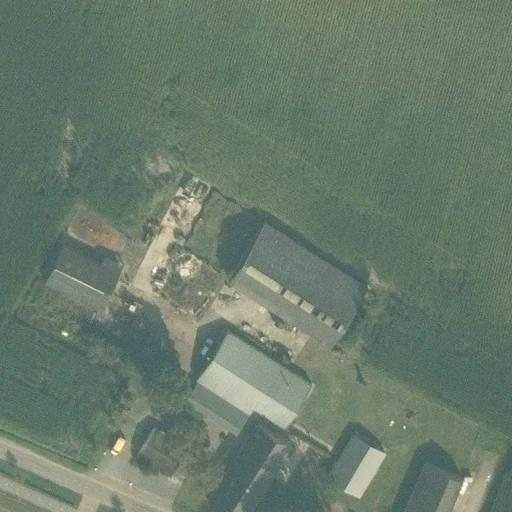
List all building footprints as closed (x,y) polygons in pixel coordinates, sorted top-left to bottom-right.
[(228,278),(330,344),(366,287),(265,221),(228,278)] [(101,309),(119,272),(63,245),(45,282),(101,309)] [(253,407),(283,426),(311,384),(227,330),(195,379),(248,413),(253,407)] [(247,511),(291,444),(257,422),(206,501),(223,511),(247,511)] [(152,426),(136,454),(169,475),(186,448),(152,426)] [(386,454),(380,450),(352,433),(326,477),(361,496),(386,454)] [(402,511),(448,511),(462,479),(424,462),(402,511)]
